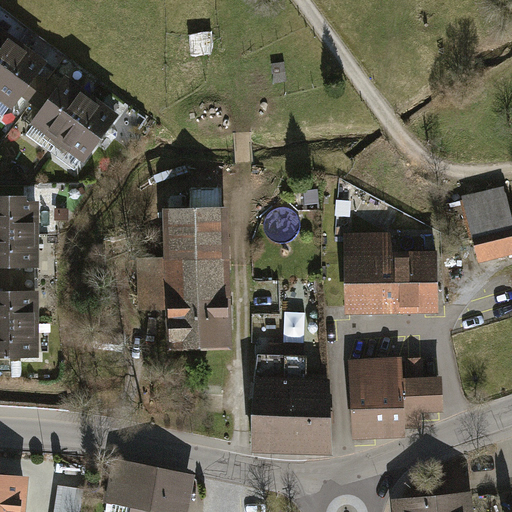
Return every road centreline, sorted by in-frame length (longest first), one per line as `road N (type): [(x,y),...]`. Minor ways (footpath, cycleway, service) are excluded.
road 1 (tertiary): [(0,433),(341,480)]
road 2 (track): [(236,468),(234,381),(244,338),(241,135)]
road 3 (track): [(511,171),(430,166),(300,0)]
road 4 (tertiary): [(511,413),(341,480)]
